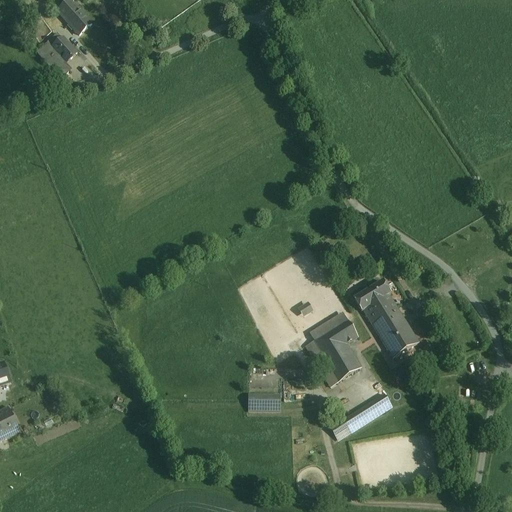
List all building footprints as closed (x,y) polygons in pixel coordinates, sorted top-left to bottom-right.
[(69,0),(59,0),(52,6),(58,13),(70,1),(69,0)] [(92,25),(70,1),(58,13),(79,37),(92,25)] [(52,49),(66,65),(66,64),(78,54),(64,39),(52,49)] [(66,65),(52,49),(48,45),(37,55),(61,81),(70,73),(66,64),(66,65)] [(363,312),(393,360),(419,344),(389,296),(391,295),(384,283),(354,302),(362,313),(363,312)] [(299,308),(303,318),(313,313),(310,304),(299,308)] [(331,389),(361,371),(346,346),(358,339),(343,315),(309,336),(314,343),(306,348),(331,389)] [(0,363),(0,387),(11,384),(4,363),(0,363)] [(367,407),(343,423),(350,435),(392,408),(385,396),(367,407)] [(249,413),(280,413),(280,398),(249,398),(249,413)] [(4,410),(0,412),(0,443),(21,433),(8,408),(4,410)]
